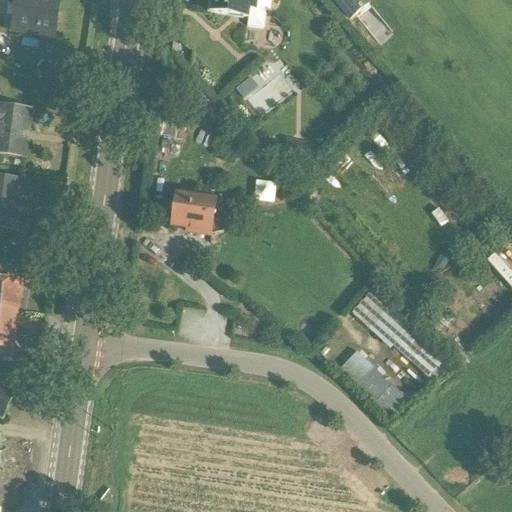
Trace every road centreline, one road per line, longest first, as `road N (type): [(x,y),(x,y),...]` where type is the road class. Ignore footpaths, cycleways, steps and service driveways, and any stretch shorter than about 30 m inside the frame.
road 1 (residential): [(84,347),(298,380),(331,403),(436,511)]
road 2 (primary): [(84,347),(132,0)]
road 3 (primary): [(61,511),(84,347)]
